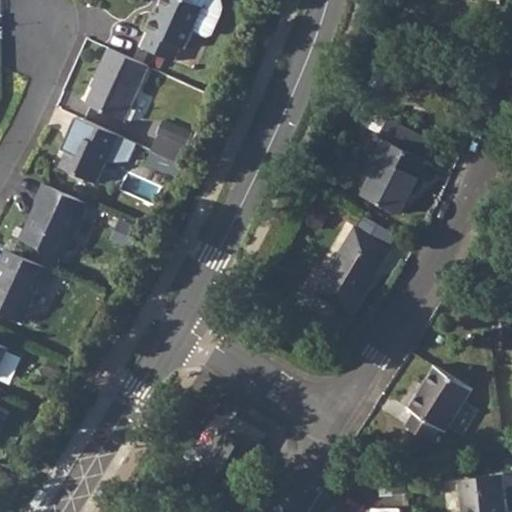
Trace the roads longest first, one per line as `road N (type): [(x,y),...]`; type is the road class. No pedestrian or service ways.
road 1 (residential): [(332,419),(471,198),(511,90)]
road 2 (tertiary): [(181,328),(270,169),(331,0)]
road 3 (tertiary): [(66,511),(181,328)]
road 4 (residential): [(181,328),(332,419)]
road 5 (residential): [(0,164),(41,88),(45,23)]
